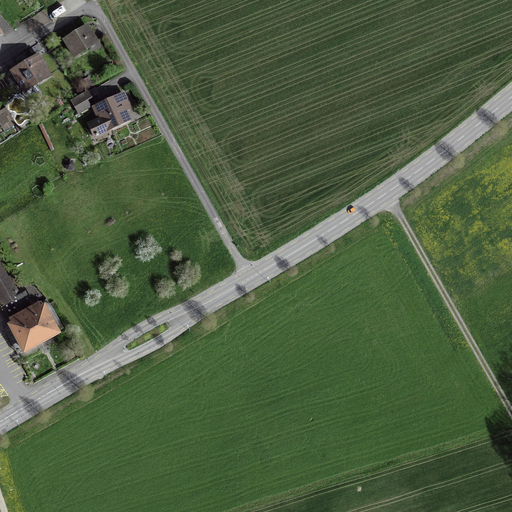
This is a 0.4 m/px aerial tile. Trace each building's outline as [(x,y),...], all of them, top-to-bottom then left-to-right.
[(74,59),(100,43),(88,24),(62,40),(74,59)] [(52,76),(38,54),(10,72),(24,94),(28,92),(31,97),(40,92),(37,86),(52,76)] [(133,109),(125,92),(91,107),(97,119),(87,123),(95,140),(110,133),(109,132),(132,121),(128,111),(133,109)] [(90,99),(86,93),(71,102),(78,114),(89,108),(86,102),(90,99)] [(0,124),(4,132),(16,125),(6,108),(0,111),(0,124)] [(26,291),(20,294),(11,276),(9,277),(0,261),(0,301),(8,316),(15,312),(17,315),(34,306),(26,291)] [(41,307),(39,303),(34,306),(17,315),(9,320),(11,324),(7,326),(23,356),(42,346),(62,336),(45,305),(41,307)]
